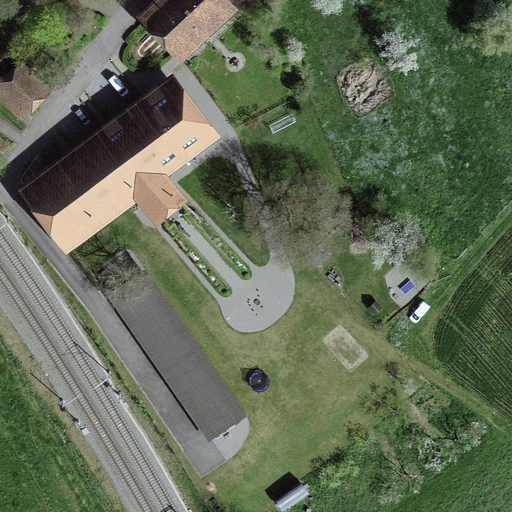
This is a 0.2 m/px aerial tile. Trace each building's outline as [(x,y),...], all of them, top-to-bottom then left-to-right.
[(180,48),(226,6),(221,0),(165,0),(149,15),(180,48)] [(41,89),(22,70),(6,87),(25,105),(41,89)] [(62,236),(131,184),(154,215),(178,195),(156,167),(206,129),(174,87),(31,194),(62,236)] [(141,274),(112,294),(209,435),(238,415),(141,274)] [(298,483),(288,490),(297,502),(307,494),(298,483)]
